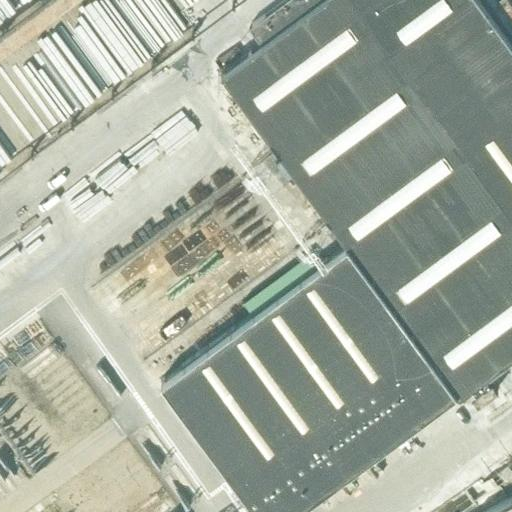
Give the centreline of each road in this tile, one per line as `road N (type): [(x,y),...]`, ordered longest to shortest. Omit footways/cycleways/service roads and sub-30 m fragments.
road 1 (unknown): [(277,0),(0,225)]
road 2 (unknown): [(354,511),(511,410)]
